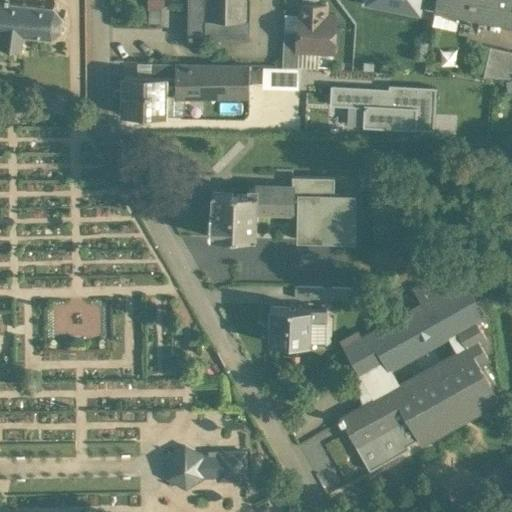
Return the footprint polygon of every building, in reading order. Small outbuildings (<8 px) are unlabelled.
[(0,0),(0,29),(1,30),(0,37),(0,45),(2,44),(6,44),(6,47),(16,48),(17,45),(20,45),(23,48),(26,45),(23,43),(24,32),(37,33),(37,37),(41,37),(41,34),(50,34),(51,37),(55,36),(54,33),(60,27),(64,29),(66,26),(62,24),(63,15),(67,14),(65,10),(62,11),(56,5),(58,1),(55,0),(53,0),(52,3),(46,2),(45,0),(0,0)] [(246,37),(247,19),(226,19),(204,19),(204,0),(188,0),(187,45),(205,45),(205,37),(246,37)] [(204,0),(204,19),(226,19),(226,0),(204,0)] [(246,0),(226,0),(226,19),(247,19),(246,0)] [(326,0),(323,0),(301,0),(301,15),(325,16),(326,0)] [(366,0),(366,4),(420,14),(421,9),(433,11),(434,0),(366,0)] [(511,0),(436,0),(435,10),(511,24),(511,0)] [(298,42),(299,15),(284,14),(284,41),(298,42)] [(301,15),(299,15),(298,42),(298,46),(319,47),(327,48),(329,16),(325,16),(301,15)] [(329,16),(327,48),(319,48),(319,52),(337,53),(339,17),(329,16)] [(298,42),(284,41),(282,65),(318,67),(319,52),(319,48),(319,47),(298,46),(298,42)] [(511,77),(511,50),(490,45),(483,76),(511,78),(511,77)] [(175,63),(150,62),(150,75),(165,76),(165,94),(174,94),(175,94),(175,63)] [(250,65),(175,63),(175,94),(174,94),(174,98),(184,98),(202,98),(202,97),(249,97),(250,65)] [(150,75),(124,75),(123,115),(141,115),(165,116),(165,113),(181,114),(184,111),(184,98),(174,98),(174,94),(165,94),(165,76),(150,75)] [(436,127),(437,85),(332,82),(331,103),(348,103),(348,125),(436,127)] [(165,116),(141,115),(141,130),(165,131),(165,116)] [(334,176),(292,175),(292,177),(293,177),(293,186),(292,210),(299,211),(299,238),(345,239),(346,195),(334,194),(334,176)] [(248,193),(212,192),(211,214),(209,214),(209,236),(256,237),(257,211),(292,212),(292,210),(293,186),(256,185),(256,188),(248,188),(248,193)] [(374,392),(377,398),(398,386),(388,367),(449,333),(459,351),(478,341),(479,342),(485,338),(475,320),(485,314),(472,291),(483,285),(473,267),(454,278),(448,268),(414,287),(423,303),(344,347),(346,349),(349,348),(361,370),(358,371),(359,373),(362,372),(365,377),(358,381),(367,396),(374,392)] [(375,288),(295,285),(295,297),(375,300),(375,288)] [(327,307),(270,306),(270,307),(269,321),(270,321),(269,341),(311,342),(311,314),(316,314),(316,319),(326,319),(327,307)] [(487,357),(479,342),(478,341),(459,351),(398,386),(377,398),(339,419),(342,424),(344,423),(355,444),(344,450),(335,455),(335,456),(349,480),(345,482),(352,493),(375,480),(369,470),(381,463),(379,460),(367,439),(406,417),(417,438),(420,442),(498,398),(478,362),(487,357)] [(367,439),(379,460),(417,438),(406,417),(367,439)] [(311,439),(317,451),(337,439),(331,428),(311,439)] [(324,462),(335,456),(335,455),(344,450),(337,439),(317,451),(324,462)] [(246,450),(217,451),(218,454),(203,455),(203,454),(172,454),(173,477),(204,476),(204,475),(218,475),(218,479),(246,478),(246,450)]
